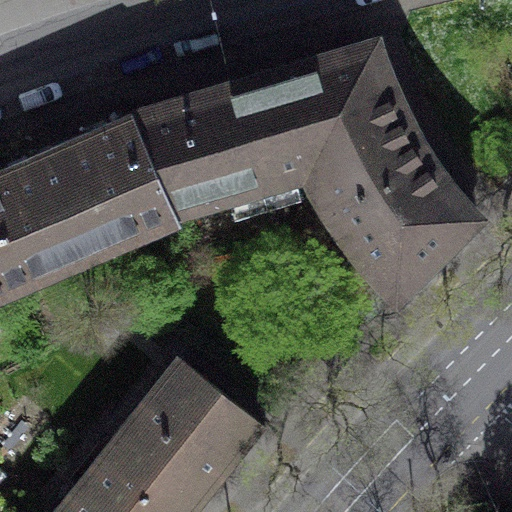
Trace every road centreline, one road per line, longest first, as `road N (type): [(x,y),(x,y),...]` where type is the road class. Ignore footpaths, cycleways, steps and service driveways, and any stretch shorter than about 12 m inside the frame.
road 1 (residential): [(218,0),(0,71)]
road 2 (primary): [(458,371),(326,511)]
